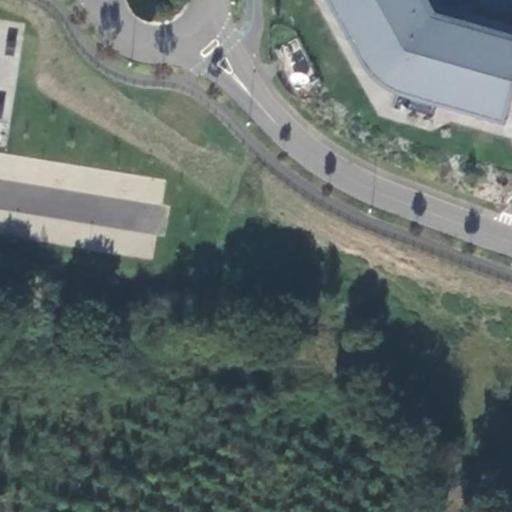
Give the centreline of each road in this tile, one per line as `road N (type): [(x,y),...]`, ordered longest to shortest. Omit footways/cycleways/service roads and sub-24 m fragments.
road 1 (unclassified): [(201,34),(255,102),(327,168),(511,241)]
road 2 (unclassified): [(98,0),(106,24),(134,47),(169,51),(201,34)]
